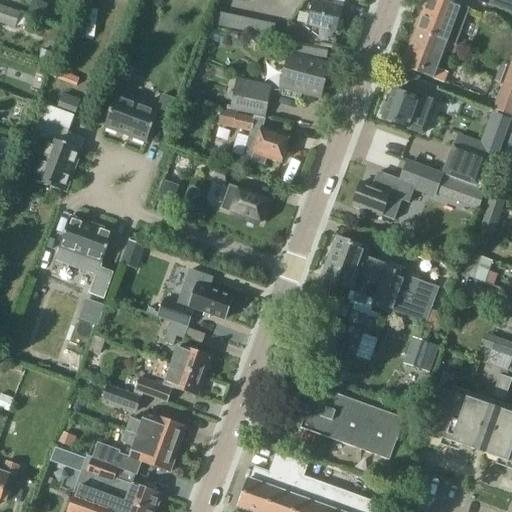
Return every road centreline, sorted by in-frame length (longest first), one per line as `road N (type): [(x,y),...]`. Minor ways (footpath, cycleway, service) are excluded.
road 1 (residential): [(291,270),(391,0)]
road 2 (residential): [(202,511),(291,270)]
road 3 (residential): [(89,197),(291,270)]
